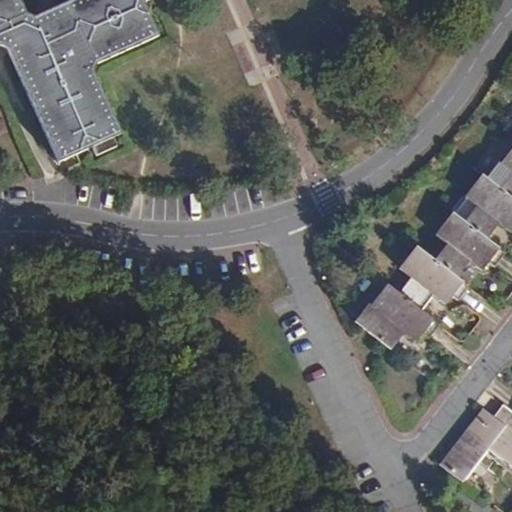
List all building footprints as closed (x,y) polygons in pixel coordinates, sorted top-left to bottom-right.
[(68,0),(60,4),(53,24),(33,17),(23,13),(17,0),(0,0),(0,44),(5,42),(9,51),(56,157),(58,161),(91,146),(95,155),(116,145),(105,120),(114,116),(94,71),(96,62),(158,34),(157,33),(143,1),(144,0),(68,0)] [(53,24),(60,4),(44,11),(33,17),(53,24)] [(0,44),(0,47),(9,51),(5,42),(0,44)] [(511,150),(502,163),(499,160),(485,178),(511,199),(511,150)] [(511,199),(485,178),(481,176),(465,197),(463,196),(450,212),(452,214),(486,240),(499,223),(511,233),(511,231),(511,199)] [(505,254),(486,240),(452,214),(435,236),(447,245),(434,262),(456,278),(469,262),(481,271),(488,262),(495,267),(505,254)] [(434,262),(416,247),(399,269),(412,279),(399,295),(420,311),(433,294),(445,303),(451,295),(458,301),(468,287),(456,278),(434,262)] [(420,311),(399,295),(387,286),(372,307),(370,305),(356,324),(391,350),(404,333),(416,342),(422,334),(428,339),(439,325),(420,311)] [(497,421),(506,410),(502,406),(493,418),(497,421)] [(483,410),(441,465),(463,481),(487,449),(505,427),(497,421),(493,418),(483,410)] [(511,414),(506,410),(497,421),(505,427),(511,432),(511,414)] [(511,432),(505,427),(487,449),(511,468),(511,432)]
